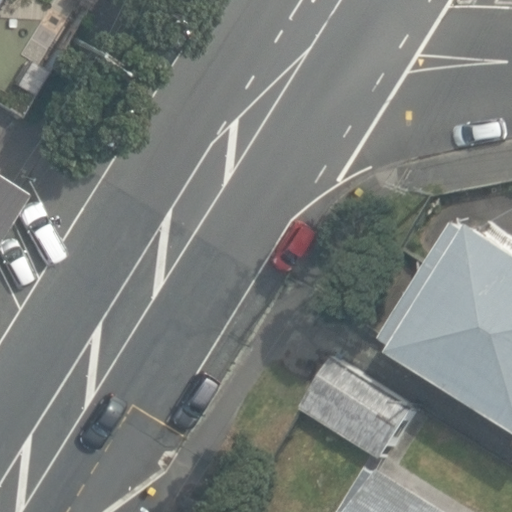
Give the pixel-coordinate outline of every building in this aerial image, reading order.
[(0,76),(18,88),(34,63),(16,51),(0,76)] [(0,201),(12,183),(0,175),(0,201)] [(511,240),(489,227),(485,234),(469,224),(400,339),(415,348),(411,354),(511,414),(511,240)] [(308,407),(388,458),(420,407),(340,356),(308,407)] [(456,511),(388,470),(386,473),(377,467),(348,511),(456,511)]
